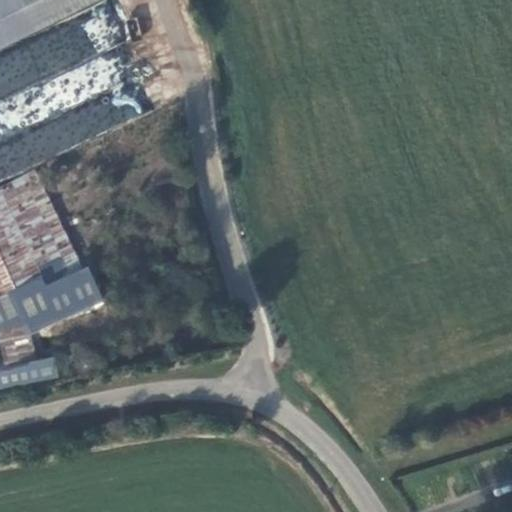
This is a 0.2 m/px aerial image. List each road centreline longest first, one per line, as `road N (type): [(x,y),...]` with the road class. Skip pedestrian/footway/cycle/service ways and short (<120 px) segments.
road 1 (unclassified): [(0,422),(178,390),(250,397),(306,430),(372,511)]
road 2 (track): [(167,0),(260,340),(250,397)]
